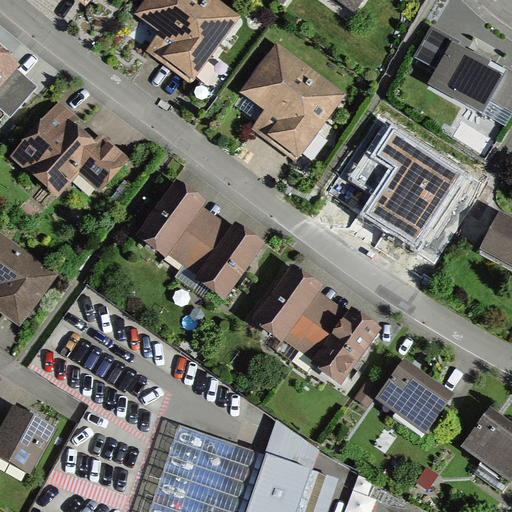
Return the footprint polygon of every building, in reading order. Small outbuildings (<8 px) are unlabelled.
[(242,18),(217,0),(150,0),(137,19),(161,36),(148,54),(192,86),(242,18)] [(335,0),(354,15),(365,0),(321,0),(326,3),(328,0),(335,0)] [(432,28),(416,57),(439,69),(452,45),(455,40),(432,28)] [(503,74),(452,45),(439,69),(429,87),(483,118),(492,101),(511,111),(511,73),(505,70),(503,74)] [(343,96),(275,47),(241,93),(265,110),(252,128),(296,160),(343,96)] [(20,66),(0,48),(0,109),(11,119),(37,88),(16,70),(20,66)] [(96,134),(60,101),(10,155),(58,199),(80,176),(100,194),(131,161),(98,131),(96,134)] [(459,175),(405,139),(379,178),(405,195),(395,211),(423,230),(459,175)] [(184,268),(217,220),(202,210),(206,204),(177,183),(137,241),(168,262),(170,258),(184,268)] [(511,219),(501,213),(480,252),(511,269),(511,219)] [(217,220),(184,268),(198,277),(193,283),(224,305),(267,245),(236,223),(231,230),(217,220)] [(59,276),(0,234),(0,313),(21,329),(59,276)] [(300,352),(334,305),(320,294),(323,289),(293,268),(253,324),(283,346),(285,343),(300,352)] [(334,305),(300,352),(313,362),(310,366),(341,389),(382,332),(352,310),(349,315),(334,305)] [(456,396),(406,361),(377,401),(427,437),(456,396)] [(385,388),(371,378),(354,400),(368,411),(385,388)] [(54,431),(14,408),(0,433),(0,460),(29,477),(54,431)] [(511,481),(511,424),(492,410),(463,450),(510,484),(511,481)] [(263,458),(245,511),(328,511),(338,484),(310,475),(318,451),(275,423),(263,458)] [(245,511),(263,458),(177,428),(148,511),(245,511)] [(439,476),(427,468),(416,484),(428,492),(439,476)] [(371,511),(379,481),(358,476),(349,511),(371,511)]
